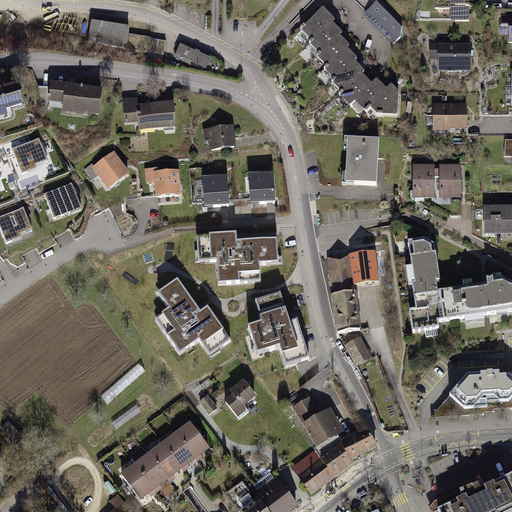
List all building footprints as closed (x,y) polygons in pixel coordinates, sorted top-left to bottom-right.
[(471,0),(435,0),(435,23),(471,23),(471,0)] [(403,29),(377,5),(367,16),(398,45),(402,41),(403,29)] [(324,11),(299,31),(310,43),(307,46),(318,59),(315,62),(342,94),(339,96),(361,118),(369,110),(382,122),(398,121),(399,96),(392,87),(388,92),(379,83),(372,87),(362,76),(364,73),(355,63),(358,61),(348,52),(352,49),(342,39),(344,36),(333,25),(335,23),(324,11)] [(130,28),(92,21),(88,44),(126,50),(130,28)] [(152,38),(130,34),(127,50),(165,56),(167,42),(152,39),(152,38)] [(211,59),(181,45),(177,55),(207,69),(211,59)] [(472,47),(439,47),(439,74),(473,75),(472,47)] [(0,93),(0,100),(5,125),(19,122),(17,114),(35,110),(30,87),(0,93)] [(110,94),(59,87),(57,105),(69,107),(68,117),(106,121),(110,94)] [(183,105),(131,108),(132,126),(145,125),(146,135),(184,133),(183,105)] [(468,106),(434,107),(433,133),(468,132),(468,106)] [(240,129),(209,131),(209,142),(216,142),(216,154),(241,153),(240,129)] [(39,140),(12,150),(22,176),(38,170),(36,166),(48,162),(39,140)] [(380,144),(349,143),(346,188),(377,189),(380,144)] [(114,153),(94,169),(111,191),(131,175),(114,153)] [(436,169),(414,169),(414,202),(436,202),(436,169)] [(461,169),(440,169),(440,202),(461,202),(461,169)] [(158,170),(146,170),(147,185),(156,184),(157,199),(182,197),(180,171),(158,173),(158,170)] [(275,174),(249,176),(252,207),(277,204),(275,174)] [(229,178),(204,180),(206,210),(231,208),(229,178)] [(72,185),(46,195),(56,221),(82,211),(72,185)] [(511,237),(511,208),(485,208),(487,238),(511,237)] [(25,209),(0,218),(0,226),(7,246),(23,240),(22,236),(33,231),(25,209)] [(238,235),(198,238),(200,263),(219,262),(221,285),(240,283),(240,276),(262,274),(261,266),(281,265),(279,241),(239,244),(238,235)] [(425,243),(407,246),(416,314),(410,314),(413,335),(440,332),(439,324),(511,315),(511,287),(503,283),(442,292),(435,248),(425,243)] [(377,252),(326,258),(336,335),(362,331),(356,291),(382,288),(377,252)] [(211,357),(232,342),(209,309),(202,314),(179,282),(159,296),(171,311),(158,321),(182,355),(200,342),(211,357)] [(282,296),(258,303),(265,326),(252,330),(260,356),(282,349),(288,367),(311,360),(299,322),(290,324),(282,296)] [(362,339),(347,347),(358,367),(373,359),(362,339)] [(511,375),(500,376),(468,379),(452,399),(465,413),(476,413),(485,402),(495,401),(499,405),(509,405),(511,404),(511,375)] [(256,395),(244,380),(231,391),(235,395),(226,403),(240,420),(250,412),(244,405),(256,395)] [(200,402),(210,415),(218,409),(208,396),(200,402)] [(316,451),(334,476),(353,462),(351,459),(376,447),(362,419),(356,422),(361,433),(341,442),(323,412),(320,414),(310,398),(294,407),(317,446),(314,448),(316,451)] [(128,479),(147,503),(217,449),(199,425),(128,479)] [(334,476),(316,451),(293,468),(313,493),(335,476),(334,476)] [(244,511),(288,511),(298,505),(277,478),(260,491),(263,500),(254,507),(249,490),(243,483),(227,494),(240,511),(243,509),(245,511),(244,511)] [(429,511),(506,511),(511,509),(511,478),(476,495),(473,489),(462,494),(461,492),(432,506),(430,511),(429,511)] [(132,511),(118,495),(109,502),(115,509),(110,511),(132,511)]
